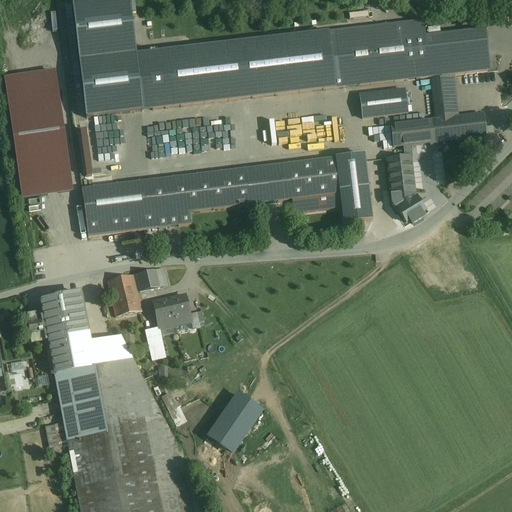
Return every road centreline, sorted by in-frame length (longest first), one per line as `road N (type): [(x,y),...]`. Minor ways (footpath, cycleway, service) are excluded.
road 1 (unclassified): [(0,297),(161,264),(381,248),(446,212),(511,144)]
road 2 (unknown): [(257,69),(273,256)]
